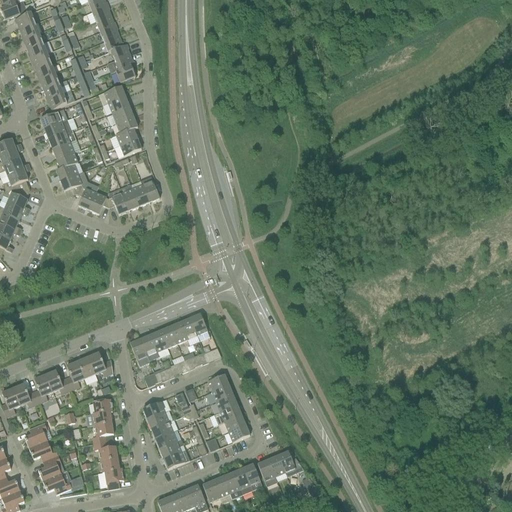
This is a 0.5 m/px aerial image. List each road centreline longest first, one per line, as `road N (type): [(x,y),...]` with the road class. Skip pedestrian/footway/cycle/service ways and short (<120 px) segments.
road 1 (residential): [(129,0),(150,56),(149,153),(167,208),(119,234),(52,210)]
road 2 (residential): [(143,498),(253,452),(259,442),(225,371),(128,405)]
road 3 (secondary): [(249,277),(205,141),(184,11)]
road 4 (secondary): [(184,11),(186,121),(230,277)]
road 5 (secondary): [(340,474),(335,447),(249,277)]
road 6 (secondary): [(234,288),(271,366),(340,474)]
road 7 (residential): [(116,329),(0,376)]
